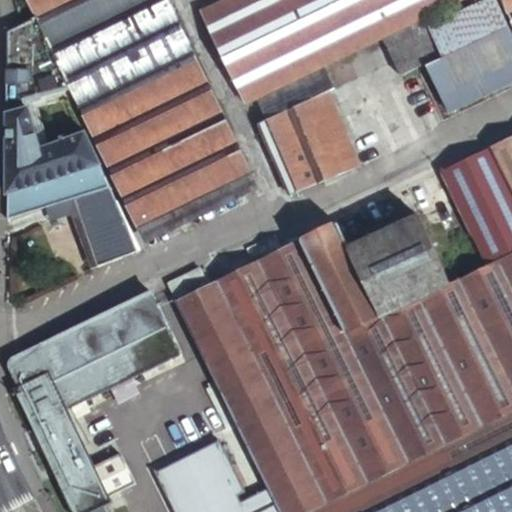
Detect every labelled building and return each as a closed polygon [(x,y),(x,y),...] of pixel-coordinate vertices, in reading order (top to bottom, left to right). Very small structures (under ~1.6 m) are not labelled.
[(27,0),(38,20),(74,91),(139,230),(252,176),(167,0),(27,0)] [(511,0),(218,0),(201,8),(247,104),(257,100),(268,121),(261,125),(291,196),(361,168),(330,94),(333,92),(323,69),(384,40),(393,62),(396,62),(402,76),(441,57),(429,33),(428,29),(431,26),(429,19),(467,0),(502,0),(511,20),(511,0)] [(496,1),(429,33),(441,57),(442,61),(509,28),(496,1)] [(6,35),(7,112),(69,93),(74,91),(38,20),(6,35)] [(511,83),(511,34),(509,28),(442,61),(430,67),(451,113),(511,83)] [(32,110),(7,117),(8,198),(11,197),(84,171),(88,185),(105,179),(102,164),(88,134),(86,135),(48,147),(32,110)] [(494,267),(511,258),(511,143),(448,174),(494,267)] [(84,171),(11,197),(10,238),(47,225),(78,213),(83,225),(102,280),(144,265),(132,233),(105,179),(88,185),(84,171)] [(51,236),(83,225),(78,213),(47,225),(51,236)] [(389,318),(455,285),(422,218),(354,252),(389,318)] [(511,511),(511,258),(494,267),(455,285),(389,318),(354,252),(342,226),(305,244),(413,462),(314,511),(511,511)] [(212,289),(181,305),(282,511),(314,511),(413,462),(305,244),(212,289)] [(172,286),(181,305),(212,289),(202,272),(172,286)] [(14,361),(10,366),(24,394),(21,396),(38,429),(44,441),(78,511),(89,511),(112,500),(110,497),(139,483),(124,452),(95,466),(75,422),(93,413),(88,404),(185,357),(154,295),(14,361)] [(89,426),(100,442),(112,434),(101,418),(89,426)] [(282,511),(271,489),(244,503),(241,496),(247,493),(222,441),(157,474),(175,511),(282,511)]
